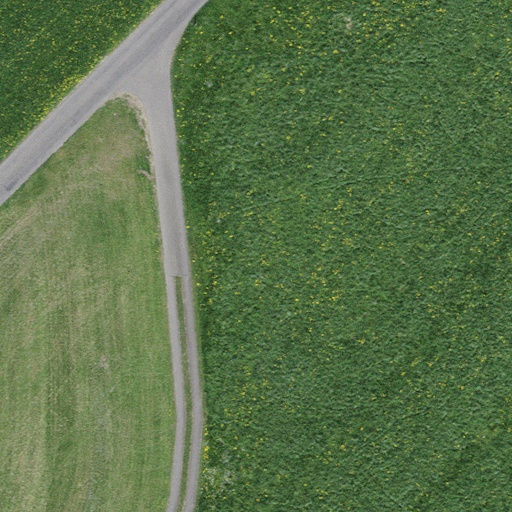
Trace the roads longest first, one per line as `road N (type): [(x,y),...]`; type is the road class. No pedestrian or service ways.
road 1 (track): [(188,511),(167,75),(151,45)]
road 2 (unclassified): [(0,191),(199,0)]
